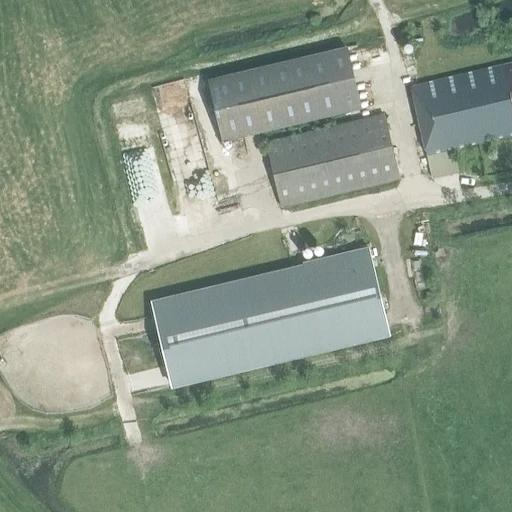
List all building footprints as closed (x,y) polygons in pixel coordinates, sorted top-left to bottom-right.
[(395,0),(398,3),(407,8),(415,10),(424,9),(432,7),(439,2),(440,0),(395,0)] [(359,111),(345,50),(208,81),(222,142),(359,111)] [(511,65),(411,89),(427,157),(432,180),(459,174),(453,151),(511,137),(511,65)] [(159,112),(193,103),(187,79),(153,87),(159,112)] [(265,144),(280,208),(400,181),(385,116),(265,144)] [(306,271),(153,308),(172,388),(389,337),(368,251),(305,266),(306,271)]
